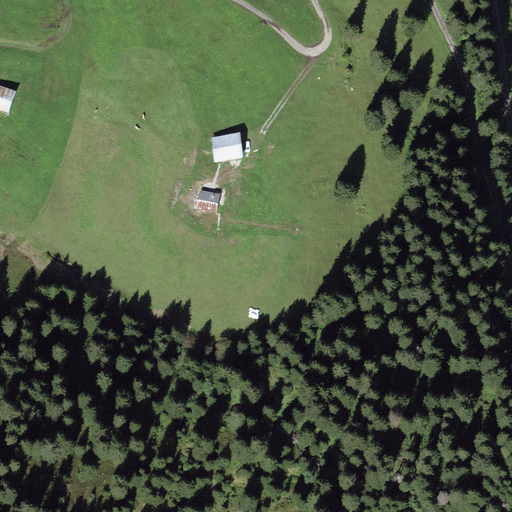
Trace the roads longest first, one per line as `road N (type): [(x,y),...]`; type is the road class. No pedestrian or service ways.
road 1 (track): [(446,0),(511,255)]
road 2 (track): [(237,0),(320,58),(330,39),(315,0)]
road 3 (track): [(511,135),(492,0)]
